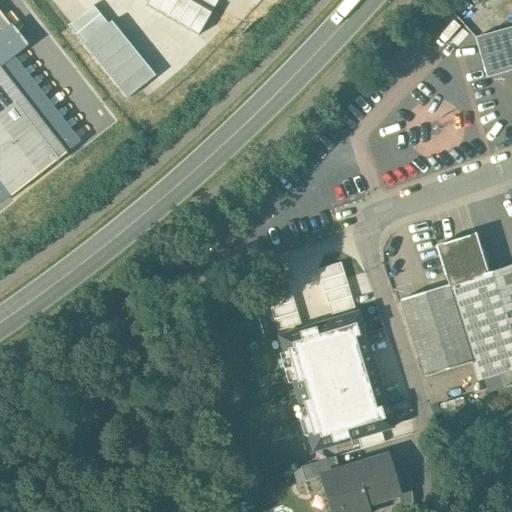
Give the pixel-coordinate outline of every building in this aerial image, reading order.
[(0,203),(80,142),(15,57),(28,47),(11,24),(0,32),(0,203)] [(511,28),(475,39),(487,78),(511,70),(511,28)] [(473,236),(437,247),(449,286),(485,275),(473,236)] [(341,262),(317,269),(331,315),(354,308),(345,278),(341,262)] [(449,286),(400,301),(423,377),(471,362),(478,383),(501,376),(505,390),(511,387),(511,266),(485,275),(449,286)] [(301,324),(287,279),(263,286),(277,331),(301,324)] [(384,420),(380,407),(376,408),(355,338),(360,336),(356,323),(319,334),(316,326),(297,332),(299,340),(290,342),(292,347),(286,349),(296,384),(303,382),(308,400),(302,402),(312,436),(319,434),(320,439),(329,436),(332,444),(349,439),(347,431),(384,420)] [(387,456),(354,466),(365,505),(366,505),(398,496),(399,495),(392,473),(387,456)] [(335,457),(300,468),(305,482),(321,477),(322,480),(331,478),(330,474),(339,471),(335,457)] [(339,471),(330,474),(331,478),(322,480),(331,511),(368,511),(366,505),(365,505),(354,466),(339,471)] [(409,468),(392,473),(399,495),(398,496),(401,508),(413,504),(409,468)]
